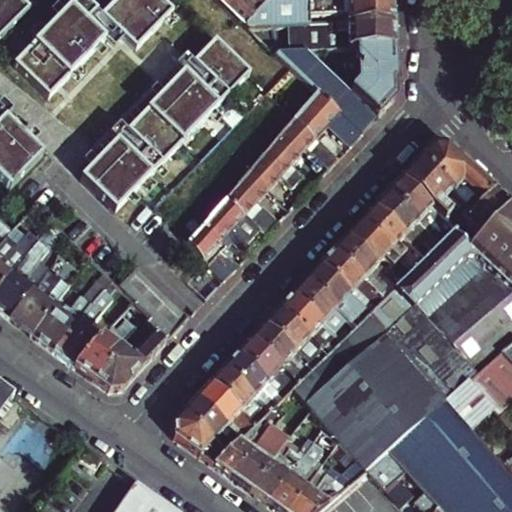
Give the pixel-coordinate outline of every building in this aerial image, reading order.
[(0,0),(0,36),(26,12),(14,0),(0,0)] [(79,2),(9,68),(45,103),(101,47),(111,36),(121,46),(133,58),(171,20),(150,0),(123,0),(101,22),(79,2)] [(215,0),(246,29),(270,3),(272,1),(271,0),(215,0)] [(296,28),(393,25),(392,0),(384,0),(333,1),(310,2),(294,3),(270,3),(246,29),(296,28)] [(394,50),(393,25),(296,28),(296,44),(335,43),(335,52),(356,51),(394,50)] [(121,46),(111,36),(101,47),(110,56),(121,46)] [(218,45),(82,181),(114,215),(251,79),(218,45)] [(395,101),(394,50),(356,51),(356,58),(328,59),(326,62),(321,58),(320,60),(312,52),(305,53),(376,121),(395,101)] [(319,97),(361,137),(376,121),(305,53),(272,54),(319,97)] [(361,137),(319,97),(296,123),(315,142),(327,129),(350,149),(361,137)] [(0,183),(9,192),(43,158),(0,113),(0,183)] [(271,151),(290,169),(304,154),(308,163),(303,168),(319,182),(337,162),(315,142),(296,123),(271,151)] [(494,194),(447,150),(431,150),(418,164),(473,215),(494,194)] [(248,177),(267,194),(290,169),(271,151),(248,177)] [(418,164),(401,182),(443,222),(455,233),(473,215),(418,164)] [(248,177),(226,203),(243,219),(267,194),(248,177)] [(401,182),(387,197),(433,241),(440,247),(448,239),(437,229),(443,222),(401,182)] [(479,242),(511,210),(494,194),(473,215),(455,233),(450,237),(462,249),(467,244),(463,241),(470,233),(479,242)] [(387,197),(374,211),(405,240),(413,231),(417,240),(426,248),(433,241),(387,197)] [(242,254),(260,235),(248,224),(243,219),(226,203),(218,211),(187,247),(208,267),(230,243),(242,254)] [(511,211),(511,210),(479,242),(467,254),(466,254),(511,297),(511,211)] [(374,211),(360,226),(412,274),(426,260),(424,258),(419,263),(407,252),(405,255),(397,248),(405,240),(374,211)] [(257,215),(248,224),(260,235),(265,239),(273,231),(257,215)] [(360,226),(346,241),(377,269),(384,262),(392,269),(390,271),(400,281),(395,287),(397,289),(412,274),(360,226)] [(440,247),(426,260),(412,274),(397,289),(383,302),(369,316),(445,405),(465,388),(476,380),(425,318),(415,306),(460,261),(466,254),(467,254),(462,249),(450,237),(448,239),(440,247)] [(346,241),(333,255),(383,302),(397,289),(395,287),(394,286),(389,291),(371,275),(377,269),(346,241)] [(32,252),(27,258),(33,263),(38,258),(32,252)] [(475,275),(425,318),(476,380),(486,372),(500,360),(511,350),(511,297),(466,254),(460,261),(475,275)] [(383,302),(333,255),(319,270),(350,299),(355,293),(371,309),(366,314),(369,316),(383,302)] [(0,289),(14,272),(0,261),(0,289)] [(133,304),(152,284),(137,268),(135,270),(117,288),(133,304)] [(319,270),(305,284),(354,330),(369,316),(366,314),(360,320),(344,305),(350,299),(319,270)] [(9,322),(31,338),(56,304),(47,297),(61,281),(50,271),(35,288),(9,322)] [(14,272),(0,289),(0,314),(9,322),(35,288),(14,272)] [(148,321),(145,325),(166,345),(189,320),(152,284),(133,304),(132,306),(148,321)] [(305,284),(292,299),(323,328),(329,322),(343,336),(338,342),(340,344),(354,330),(305,284)] [(115,301),(105,292),(78,321),(53,355),(73,370),(101,339),(89,329),(115,301)] [(292,299),(279,313),(326,358),(340,344),(338,342),(332,347),(317,333),(323,328),(292,299)] [(53,355),(78,321),(56,304),(31,338),(53,355)] [(132,306),(126,312),(140,325),(135,330),(138,334),(144,328),(143,327),(145,325),(148,321),(132,306)] [(326,358),(279,313),(264,329),(295,357),(301,351),(315,364),(309,370),(311,373),(326,358)] [(490,416),(465,388),(445,405),(369,316),(354,330),(340,344),(326,358),(311,373),(297,387),(292,391),(308,411),(363,477),(366,474),(386,455),(395,465),(403,474),(424,498),(436,511),(511,511),(511,483),(507,478),(468,435),(490,416)] [(105,363),(118,348),(135,330),(126,322),(116,333),(111,329),(101,339),(73,370),(93,384),(109,367),(105,363)] [(130,359),(118,348),(105,363),(109,367),(93,384),(108,395),(122,393),(166,345),(145,325),(143,327),(144,328),(138,334),(146,341),(130,359)] [(264,329),(251,343),(297,387),(311,373),(309,370),(306,368),(301,373),(290,362),(295,357),(264,329)] [(297,387),(251,343),(237,358),(268,387),(273,381),(283,391),(278,396),(282,400),(292,391),(297,387)] [(511,350),(500,360),(511,371),(511,350)] [(268,387),(237,358),(223,373),(267,415),(282,400),(278,396),(277,396),(272,401),(262,392),(268,387)] [(511,371),(500,360),(486,372),(511,396),(511,371)] [(476,380),(465,388),(490,416),(490,417),(511,398),(511,396),(486,372),(476,380)] [(267,415),(223,373),(210,386),(241,415),(246,410),(259,423),(267,415)] [(241,415),(210,386),(196,402),(226,431),(232,425),(241,434),(236,440),(237,440),(239,443),(254,428),(241,415)] [(0,389),(0,421),(15,401),(0,389)] [(196,402),(182,417),(225,456),(237,445),(239,443),(237,440),(232,446),(222,436),(226,431),(196,402)] [(495,422),(511,442),(511,417),(508,412),(495,422)] [(267,415),(259,423),(254,428),(239,443),(237,445),(249,454),(263,435),(265,437),(276,422),(267,415)] [(468,435),(507,478),(511,473),(511,442),(495,422),(490,417),(490,416),(468,435)] [(174,443),(212,469),(225,456),(182,417),(173,427),(174,443)] [(275,443),(265,437),(263,435),(249,454),(252,455),(231,483),(249,495),(269,467),(262,462),(275,443)] [(249,454),(237,445),(225,456),(212,469),(231,483),(252,455),(249,454)] [(286,480),(266,508),(272,511),(290,511),(304,492),(296,486),(302,482),(320,458),(308,450),(304,456),(299,453),(296,457),(301,460),(286,480)] [(86,455),(79,465),(94,476),(101,466),(86,455)] [(375,485),(395,465),(386,455),(366,474),(375,485)] [(403,474),(395,465),(375,485),(383,493),(403,474)] [(249,495),(266,508),(286,480),(269,467),(249,495)] [(323,511),(350,488),(345,484),(341,488),(325,477),(311,497),(304,492),(290,511),(323,511)] [(147,511),(155,501),(135,487),(117,511),(147,511)] [(418,511),(436,511),(424,498),(414,507),(418,511)] [(170,511),(155,501),(147,511),(170,511)]
